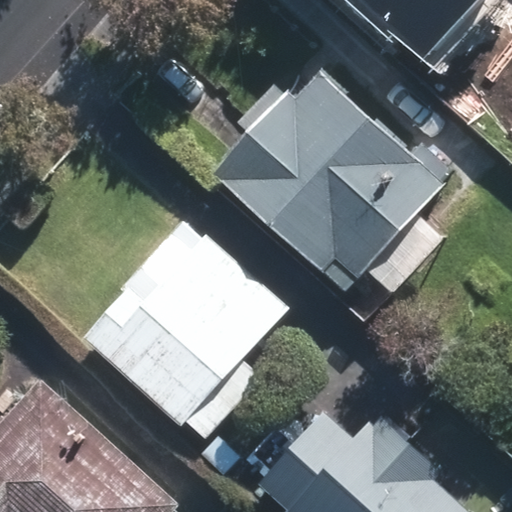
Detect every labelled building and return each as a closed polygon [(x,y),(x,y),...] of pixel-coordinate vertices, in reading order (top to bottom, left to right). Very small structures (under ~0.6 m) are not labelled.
[(511,0),(370,0),(370,1),(468,93),(476,84),(504,110),(511,101),(511,0)] [(455,163),(428,139),(419,149),(327,68),(304,94),(285,77),(245,121),(257,132),(223,170),(355,288),(452,180),(445,174),(455,163)] [(207,238),(185,218),(127,282),(136,291),(97,334),(208,435),(314,319),(215,229),(207,238)] [(176,511),(189,499),(51,373),(0,428),(0,511),(176,511)] [(475,511),(438,478),(449,466),(381,406),(360,430),(333,406),(267,479),(303,511),(475,511)]
